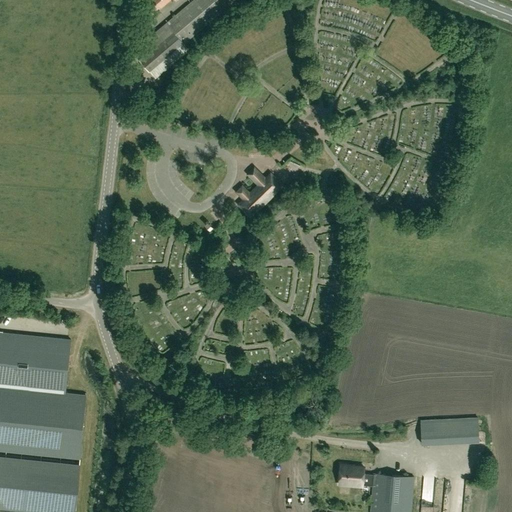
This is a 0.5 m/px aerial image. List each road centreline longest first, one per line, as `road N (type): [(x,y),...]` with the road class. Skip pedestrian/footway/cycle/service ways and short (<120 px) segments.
road 1 (unclassified): [(97,307),(125,0)]
road 2 (unclassified): [(119,511),(133,465),(130,400),(97,307)]
